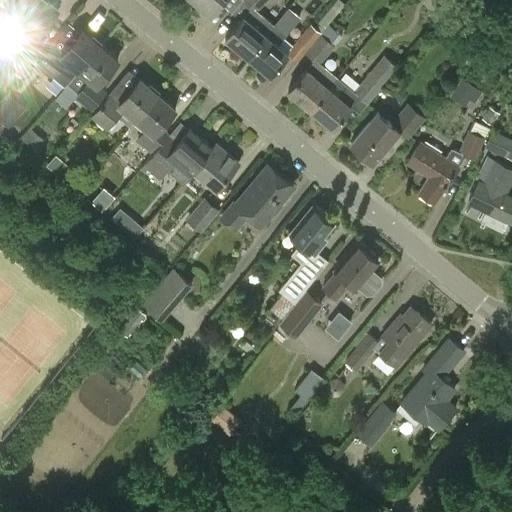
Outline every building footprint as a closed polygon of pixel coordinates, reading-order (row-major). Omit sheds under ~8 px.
[(0,0),(0,28),(2,31),(28,0),(0,0)] [(47,0),(28,0),(2,31),(3,31),(5,28),(22,42),(7,59),(24,73),(32,64),(30,62),(45,44),(35,36),(58,9),(47,0)] [(193,0),(210,14),(221,2),(231,11),(241,0),(193,0)] [(225,37),(247,56),(289,6),(288,5),(273,23),(258,10),(266,0),(245,0),(252,5),(241,19),(225,37)] [(270,74),(288,53),(286,51),(278,44),(287,34),(284,31),(299,14),(289,6),(247,56),(270,74)] [(306,68),(288,90),(310,108),(337,76),(321,62),(336,44),(334,42),(342,32),(330,21),(322,32),(305,52),(305,53),(313,60),(306,68)] [(311,23),(294,43),(305,52),(322,32),(317,28),(311,23)] [(82,28),(63,51),(53,43),(35,63),(52,77),(54,75),(65,85),(68,81),(100,44),(82,28)] [(118,59),(100,44),(68,81),(78,90),(73,95),(91,110),(108,90),(99,82),(118,59)] [(337,76),(310,108),(332,127),(351,105),(359,96),(367,103),(399,67),(385,55),(354,90),(337,76)] [(110,91),(93,112),(90,115),(106,129),(124,109),(136,119),(158,93),(140,78),(139,78),(128,69),(110,91)] [(462,76),(453,91),(474,105),(484,89),(462,76)] [(12,93),(0,105),(0,118),(8,126),(27,106),(12,93)] [(136,119),(145,127),(135,139),(151,152),(168,132),(161,125),(175,108),(158,93),(136,119)] [(407,101),(390,123),(376,111),(350,142),(373,161),(398,131),(408,139),(426,117),(407,101)] [(451,147),(446,157),(422,141),(408,163),(429,176),(419,192),(435,202),(459,165),(460,165),(466,155),(476,159),(489,127),(475,120),(471,130),(468,129),(459,151),(451,147)] [(151,152),(152,153),(144,163),(159,176),(167,167),(183,180),(193,168),(212,146),(190,128),(179,141),(168,132),(151,152)] [(507,156),(511,159),(511,139),(493,129),(483,145),(506,158),(507,156)] [(226,158),(212,146),(193,168),(216,188),(238,161),(229,154),(226,158)] [(476,179),(479,180),(468,201),(511,222),(511,220),(511,195),(507,193),(511,181),(511,165),(487,154),(476,179)] [(267,164),(237,200),(234,197),(218,215),(236,230),(249,214),(261,224),(293,185),(267,164)] [(201,231),(219,209),(204,196),(185,218),(201,231)] [(291,232),(301,240),(291,253),(301,261),(280,288),(283,290),(270,306),(283,317),(306,289),(305,288),(329,259),(317,249),(325,239),(322,236),(333,223),(325,217),(327,215),(317,206),(315,208),(312,206),(291,232)] [(142,228),(120,208),(111,218),(134,238),(142,228)] [(336,267),(321,285),(337,298),(352,280),(357,285),(358,283),(368,292),(373,291),(381,281),(381,276),(371,268),(378,260),(375,257),(376,254),(371,250),(367,251),(357,242),(336,267)] [(161,318),(192,282),(173,266),(142,303),(161,318)] [(306,289),(283,317),(279,322),(297,336),(324,303),(306,289)] [(382,335),(382,336),(378,340),(369,332),(345,359),(357,369),(375,348),(396,365),(431,323),(410,305),(397,320),(395,319),(382,335)] [(128,336),(146,313),(138,306),(119,329),(128,336)] [(342,307),(328,325),(342,336),(356,319),(342,307)] [(423,371),(425,372),(401,400),(427,423),(429,421),(438,428),(455,407),(446,400),(455,389),(440,376),(443,372),(445,374),(464,352),(450,339),(423,371)] [(397,412),(382,399),(356,431),(372,445),(391,422),(389,421),(397,412)] [(241,420),(222,404),(210,419),(229,434),(241,420)]
